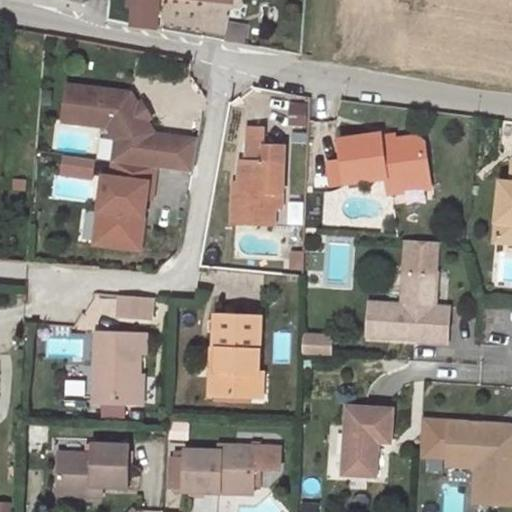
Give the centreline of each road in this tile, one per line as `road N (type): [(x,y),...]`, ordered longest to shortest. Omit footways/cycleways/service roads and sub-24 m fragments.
road 1 (residential): [(47,287),(183,279),(227,52)]
road 2 (residential): [(511,101),(227,52)]
road 3 (residential): [(227,52),(99,25)]
